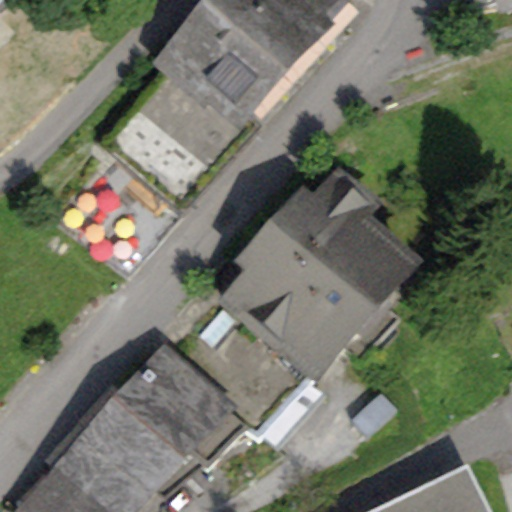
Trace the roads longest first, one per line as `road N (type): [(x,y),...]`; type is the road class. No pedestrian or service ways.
road 1 (residential): [(0,458),(345,85),(394,27),(403,0)]
road 2 (residential): [(190,0),(37,154),(0,180)]
